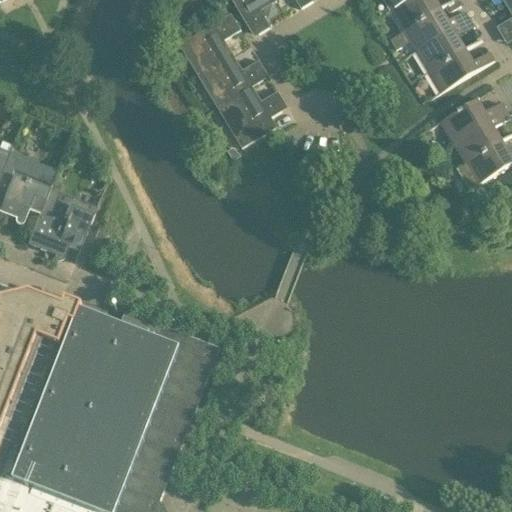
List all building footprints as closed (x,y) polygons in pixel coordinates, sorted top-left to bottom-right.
[(260,13),(275,4),(272,0),(229,0),(255,41),(271,31),(260,13)] [(292,0),(300,13),(317,3),(314,0),(272,0),(275,4),(282,0),(292,0)] [(387,0),(395,11),(412,0),(387,0)] [(430,0),(412,0),(395,11),(407,32),(437,13),(429,1),(430,0)] [(511,0),(510,0),(505,4),(511,14),(511,19),(497,29),(507,45),(511,42),(511,0)] [(444,26),(437,13),(407,32),(420,52),(469,22),(464,14),(444,26)] [(199,80),(234,58),(225,43),(241,33),(231,16),(179,48),(199,80)] [(474,30),(469,22),(420,52),(432,73),(461,55),(454,43),(474,30)] [(469,67),(461,55),(432,73),(445,94),(494,64),(489,55),(469,67)] [(243,73),(234,58),(199,80),(222,118),(258,97),(253,90),(269,80),(259,64),(243,73)] [(258,97),(222,118),(242,152),(278,130),(272,120),(288,111),(278,95),(262,104),(258,97)] [(456,144),(506,114),(501,105),(481,118),(473,105),(443,123),(456,144)] [(511,122),(506,114),(456,144),(468,164),(498,146),(491,134),(511,122)] [(498,146),(468,164),(458,170),(471,191),(511,165),(511,155),(506,159),(498,146)] [(21,210),(37,216),(38,217),(48,191),(55,172),(8,154),(0,174),(0,215),(17,222),(21,210)] [(38,217),(37,216),(25,246),(57,258),(61,247),(78,254),(95,209),(48,191),(38,217)] [(100,262),(109,238),(96,234),(87,257),(100,262)] [(0,511),(0,486),(3,477),(8,480),(70,320),(69,320),(73,311),(73,312),(73,311),(29,294),(2,300),(0,304),(0,511)] [(13,481),(8,480),(3,477),(0,486),(0,511),(160,511),(159,507),(219,350),(125,313),(119,327),(79,312),(13,481)]
